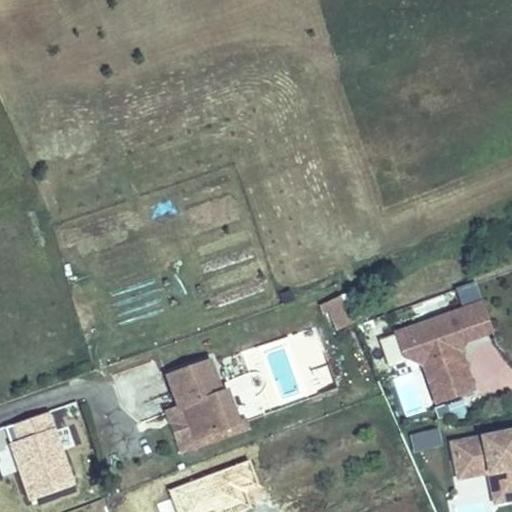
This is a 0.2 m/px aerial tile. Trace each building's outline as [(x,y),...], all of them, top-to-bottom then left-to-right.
[(349,331),(337,304),(323,310),(334,337),(349,331)] [(492,342),(482,314),(464,320),(473,349),(492,342)] [(473,349),(464,320),(396,343),(404,366),(423,374),(436,412),(471,400),(458,361),(453,363),(451,356),(456,354),(473,349)] [(207,365),(160,383),(173,417),(180,415),(190,445),(237,428),(226,398),(220,400),(207,365)] [(411,450),(439,447),(437,433),(410,436),(411,450)] [(511,442),(453,453),(460,491),(491,485),(495,511),(503,511),(511,510),(511,442)]
